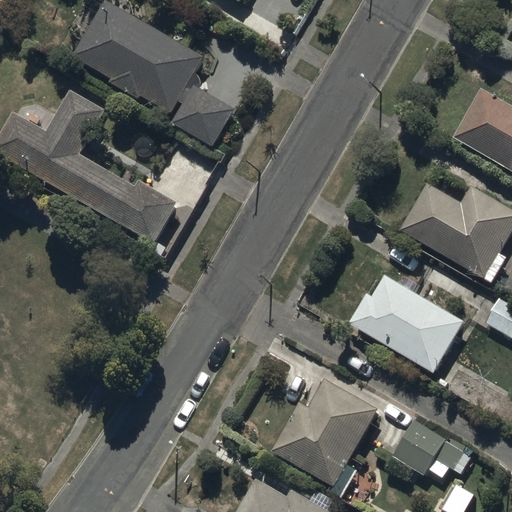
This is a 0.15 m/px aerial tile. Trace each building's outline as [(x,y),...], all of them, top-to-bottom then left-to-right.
[(250,0),(231,0),(246,8),(250,0)] [(112,5),(78,63),(176,121),(210,63),(112,5)] [(201,91),(179,128),(219,152),(241,115),(201,91)] [(0,151),(0,156),(121,228),(160,251),(184,210),(145,187),(142,193),(85,160),(111,116),(75,96),(50,139),(19,120),(0,151)] [(490,162),(511,174),(511,110),(487,96),(459,144),(490,162)] [(430,186),(403,232),(496,286),(511,259),(504,255),(511,241),(511,209),(475,188),(465,206),(430,186)] [(371,294),(353,326),(438,376),(469,324),(389,277),(377,297),(371,294)] [(511,299),(505,295),(488,325),(511,338),(511,299)] [(303,404),(275,453),(339,489),(383,412),(329,382),(313,410),(303,404)] [(419,422),(397,458),(427,477),(438,460),(456,471),(470,450),(454,440),(452,443),(419,422)] [(261,483),(244,511),(328,511),(296,493),(292,500),(261,483)]
